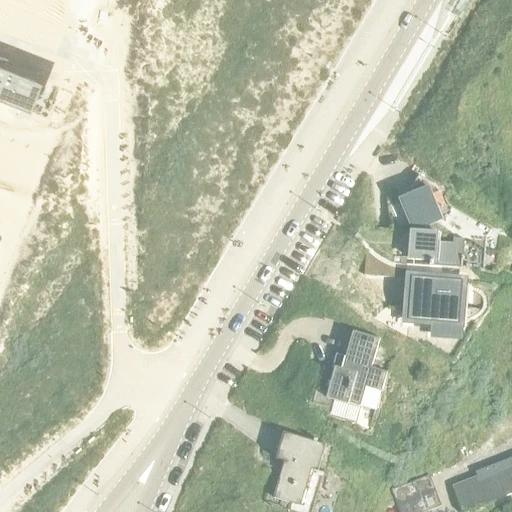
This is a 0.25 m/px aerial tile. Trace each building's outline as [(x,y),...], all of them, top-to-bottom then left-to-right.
[(0,101),(21,110),(33,80),(0,67),(0,101)] [(414,194),(402,199),(415,230),(414,231),(413,231),(411,258),(441,261),(483,264),(484,252),(485,236),(487,236),(490,230),(447,205),(441,189),(419,176),(411,188),(414,194)] [(366,254),(364,275),(411,279),(409,321),(461,325),(464,281),(439,279),(441,261),(411,258),(366,254)] [(360,406),(361,406),(377,410),(382,392),(387,372),(371,367),(380,339),(353,331),(342,369),(336,367),(327,398),(348,404),(348,403),(360,406)] [(284,461),(273,498),(291,503),(289,511),(290,511),(311,511),(323,472),(318,470),(325,444),(284,432),(276,459),(280,460),(284,461)] [(511,458),(476,472),(478,478),(453,488),(462,511),(505,494),(506,496),(510,494),(510,493),(511,491),(511,458)] [(391,489),(399,511),(424,511),(442,505),(430,474),(391,489)]
